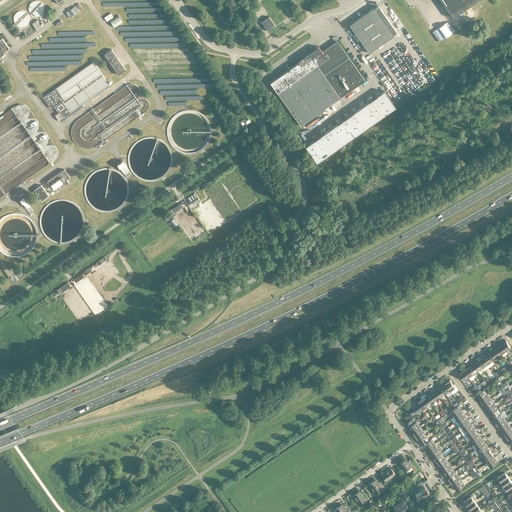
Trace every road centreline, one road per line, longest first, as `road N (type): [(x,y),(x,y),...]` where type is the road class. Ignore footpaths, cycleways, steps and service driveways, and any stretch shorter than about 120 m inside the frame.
road 1 (trunk): [(511,176),(265,308),(0,424)]
road 2 (trunk): [(0,442),(255,332),(511,196)]
road 3 (unclassified): [(0,416),(105,368),(242,287),(274,259),(305,189),(262,121)]
road 4 (unclassified): [(262,121),(0,308)]
road 5 (unclassified): [(234,52),(267,51),(360,0)]
